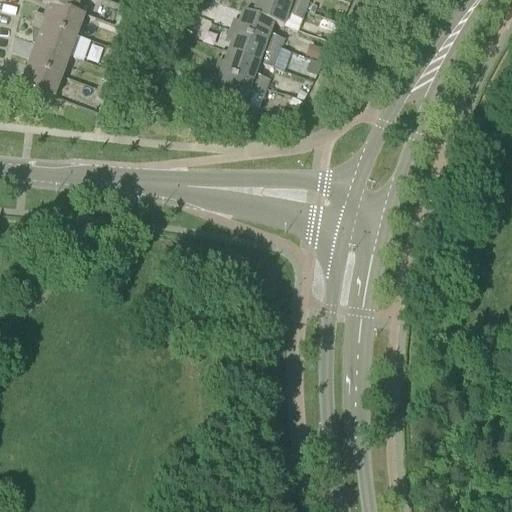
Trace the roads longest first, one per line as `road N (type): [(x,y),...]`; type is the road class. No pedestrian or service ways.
road 1 (tertiary): [(370,213),(0,171)]
road 2 (tertiary): [(356,511),(346,371),(370,213)]
road 3 (tertiary): [(370,213),(398,132),(481,0)]
